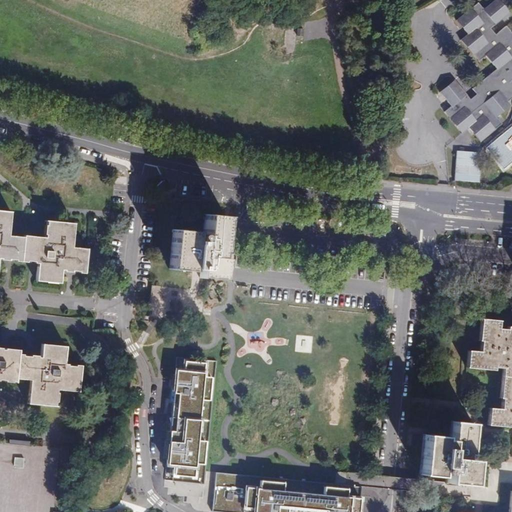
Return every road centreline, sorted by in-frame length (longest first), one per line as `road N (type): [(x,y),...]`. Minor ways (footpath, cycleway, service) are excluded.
road 1 (residential): [(142,156),(124,330),(146,379),(148,488),(174,511)]
road 2 (tertiary): [(142,156),(419,218)]
road 3 (tertiary): [(417,200),(142,156)]
road 4 (residential): [(419,253),(409,262),(405,290),(385,511)]
road 5 (tertiary): [(142,156),(0,118)]
